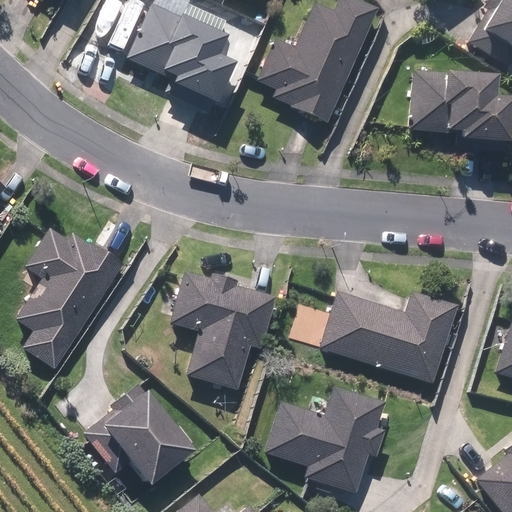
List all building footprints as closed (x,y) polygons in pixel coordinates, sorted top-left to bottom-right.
[(225,1),(222,0),(208,0),(208,2),(221,8),(225,1)] [(288,110),(326,127),(375,14),(343,0),(339,0),(332,17),(313,9),(294,53),(274,44),(256,85),(276,94),(273,102),(289,109),(288,110)] [(511,65),(511,0),(490,0),(485,9),(489,11),(470,43),(511,67),(511,65)] [(165,97),(207,115),(209,109),(215,111),(227,81),(230,82),(238,64),(231,61),(227,70),(214,65),(224,44),(178,25),(179,23),(149,10),(126,65),(171,83),(165,97)] [(265,25),(245,16),(232,41),(252,51),(265,25)] [(261,45),(271,49),(277,35),(267,31),(261,45)] [(458,135),(457,148),(503,152),(507,104),(493,103),(495,82),(445,79),(445,77),(413,74),(409,130),(458,135)] [(21,347),(54,368),(121,265),(88,243),(87,245),(70,234),(65,240),(49,230),(24,268),(41,279),(14,320),(32,332),(21,347)] [(184,271),(171,323),(196,329),(184,373),(234,386),(245,343),(258,346),(271,295),(184,271)] [(343,295),(327,348),(428,379),(452,305),(410,292),(403,314),(343,295)] [(495,373),(511,378),(511,317),(495,373)] [(302,478),(353,492),(364,453),(374,457),(382,429),(376,428),(383,402),(331,387),(323,415),(278,402),(263,455),(306,467),(302,478)] [(139,388),(82,433),(111,469),(128,457),(144,479),(186,447),(142,391),(139,388)] [(511,511),(511,443),(504,450),(507,453),(474,481),(500,511),(511,511)] [(173,511),(252,511),(247,505),(238,511),(210,511),(196,494),(173,511)]
